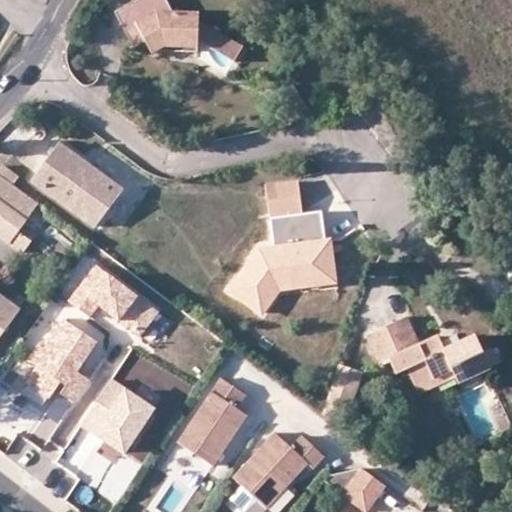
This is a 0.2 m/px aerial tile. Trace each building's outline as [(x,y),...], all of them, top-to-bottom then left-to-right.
[(168,0),(149,0),(123,14),(139,48),(148,43),(156,55),(168,47),(201,47),(203,42),(211,27),(202,22),(202,14),(176,13),(168,0)] [(245,48),(211,27),(203,42),(237,62),(245,48)] [(292,88),(276,98),(292,123),(308,112),(292,88)] [(62,146),(34,182),(95,225),(120,190),(62,146)] [(20,179),(3,168),(0,172),(0,178),(14,188),(20,179)] [(14,188),(0,178),(0,202),(26,222),(40,205),(37,202),(14,188)] [(301,183),(267,188),(272,219),(306,214),(301,183)] [(0,202),(0,235),(11,243),(19,232),(26,222),(0,202)] [(262,250),(230,293),(265,322),(283,297),(344,289),(337,242),(330,243),(327,215),(275,221),(277,249),(262,250)] [(29,239),(19,232),(11,243),(21,250),(29,239)] [(95,264),(67,300),(91,318),(99,307),(139,337),(159,312),(95,264)] [(0,296),(0,331),(17,309),(0,296)] [(408,371),(416,388),(453,372),(456,378),(459,384),(490,370),(474,337),(460,343),(444,350),(440,341),(438,336),(419,343),(407,317),(368,335),(381,364),(391,360),(397,375),(408,371)] [(98,340),(66,320),(37,365),(67,384),(60,394),(77,405),(92,381),(77,372),(98,340)] [(455,334),(440,341),(444,350),(460,343),(455,334)] [(342,367),(326,415),(345,430),(364,374),(342,367)] [(453,372),(416,388),(421,396),(456,378),(453,372)] [(248,394),(224,378),(191,427),(197,430),(194,434),(189,431),(181,443),(215,466),(249,415),(239,408),(248,394)] [(156,408),(112,379),(82,426),(126,454),(156,408)] [(315,470),(326,457),(305,438),(294,449),(278,434),(261,453),(265,457),(261,461),(257,456),(236,479),(245,487),(269,509),(310,465),(315,470)] [(368,511),(370,511),(389,487),(365,469),(332,476),(328,482),(368,511)]
